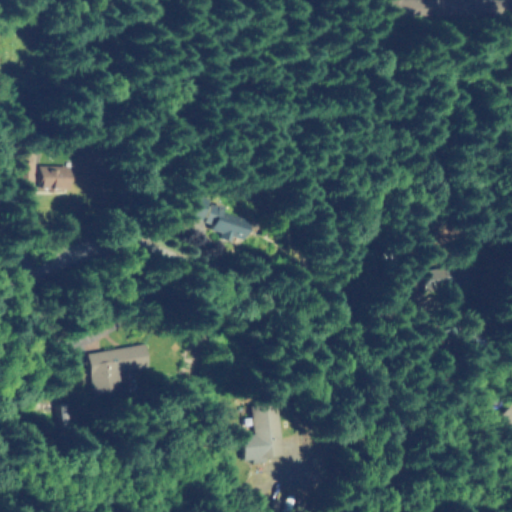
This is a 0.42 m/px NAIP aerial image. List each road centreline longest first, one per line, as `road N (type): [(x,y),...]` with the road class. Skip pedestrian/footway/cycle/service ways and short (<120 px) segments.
road 1 (residential): [(335,342),(160,249),(106,242),(0,280)]
road 2 (residential): [(335,342),(364,226),(381,199),(314,28)]
road 3 (residential): [(335,342),(385,383),(406,417),(419,458),(403,511)]
road 4 (residential): [(381,199),(404,181),(511,187)]
